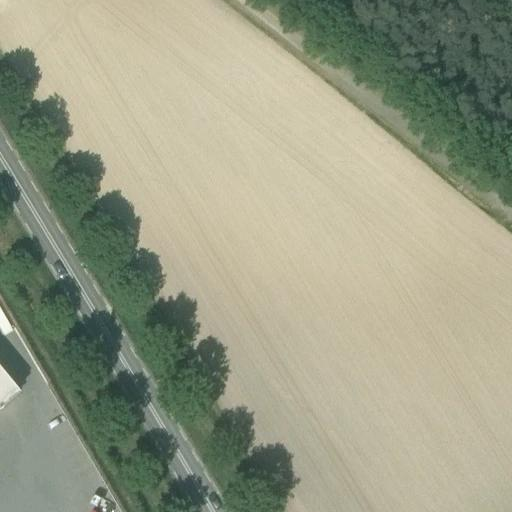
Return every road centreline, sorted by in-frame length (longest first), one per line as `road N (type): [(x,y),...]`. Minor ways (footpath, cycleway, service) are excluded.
road 1 (primary): [(210,511),(0,157)]
road 2 (unclassified): [(511,213),(245,0)]
